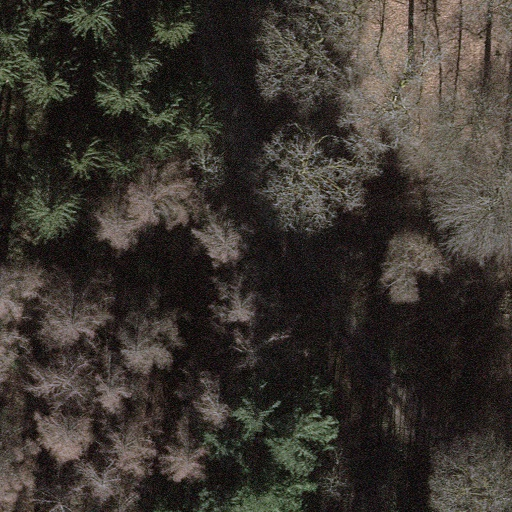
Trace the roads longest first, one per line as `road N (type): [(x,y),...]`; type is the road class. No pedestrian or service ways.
road 1 (track): [(204,0),(258,184),(366,347)]
road 2 (track): [(366,347),(495,511)]
